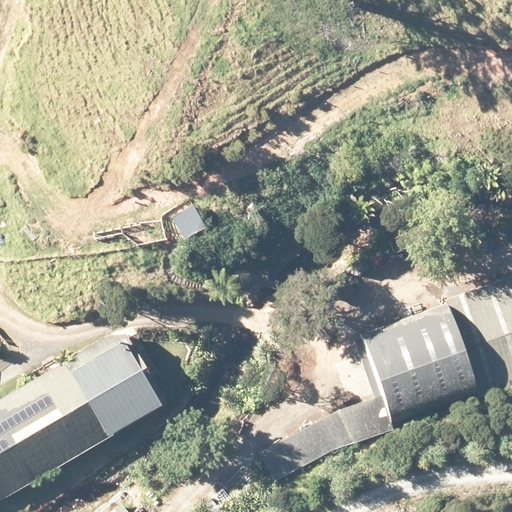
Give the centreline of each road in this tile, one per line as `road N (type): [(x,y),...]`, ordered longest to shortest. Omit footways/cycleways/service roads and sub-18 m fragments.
road 1 (unclassified): [(195,511),(306,407),(331,369),(318,341),(273,314),(164,312),(85,330),(25,325),(0,309)]
road 2 (unclassified): [(362,511),(389,494),(511,489)]
